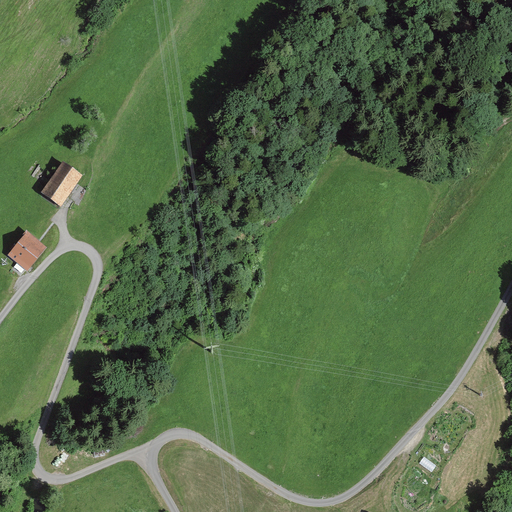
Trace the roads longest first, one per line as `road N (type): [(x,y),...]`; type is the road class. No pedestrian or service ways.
road 1 (unclassified): [(148,452),(175,433),(191,433),(287,494),(326,503),(345,497),(446,400),(511,301)]
road 2 (unclassified): [(148,452),(68,482),(51,482),(36,463),(101,279),(98,257),(77,246),(63,250),(0,321)]
